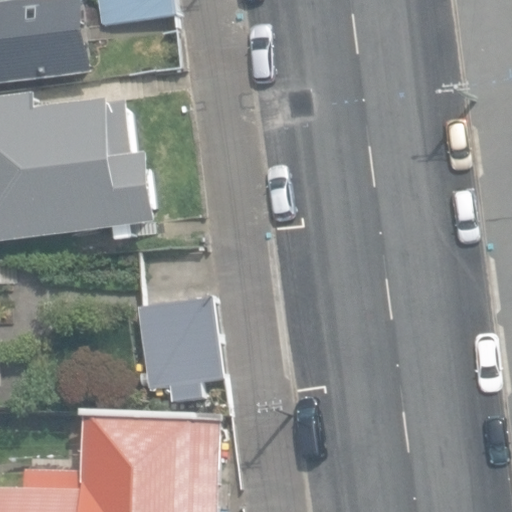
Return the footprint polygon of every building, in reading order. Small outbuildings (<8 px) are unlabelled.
[(9,0),(0,1),(0,86),(99,74),(89,0),(9,0)] [(101,0),(105,28),(184,16),(181,0),(101,0)] [(0,244),(169,226),(161,155),(140,157),(134,101),(121,103),(120,101),(45,109),(44,96),(0,101),(0,244)] [(146,307),(158,389),(232,380),(222,297),(146,307)] [(0,511),(226,511),(229,419),(93,414),(91,473),(32,471),(32,489),(0,487),(0,511)]
